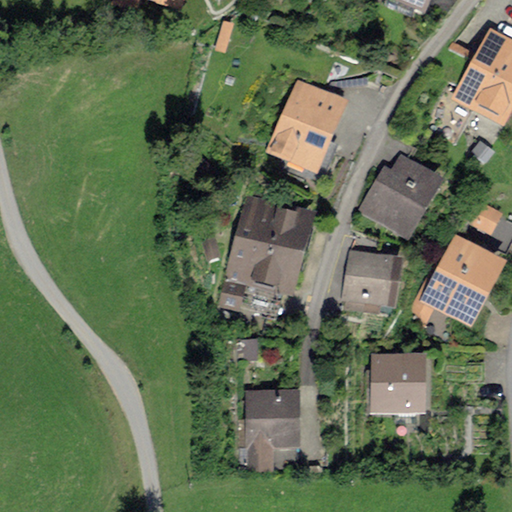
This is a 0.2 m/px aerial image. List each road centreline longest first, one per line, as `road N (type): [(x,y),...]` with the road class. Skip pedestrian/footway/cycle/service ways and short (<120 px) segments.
road 1 (residential): [(313,465),(316,356),(346,220),(425,61),(475,0)]
road 2 (unclassified): [(155,511),(149,455),(125,384),(25,257),(0,177)]
